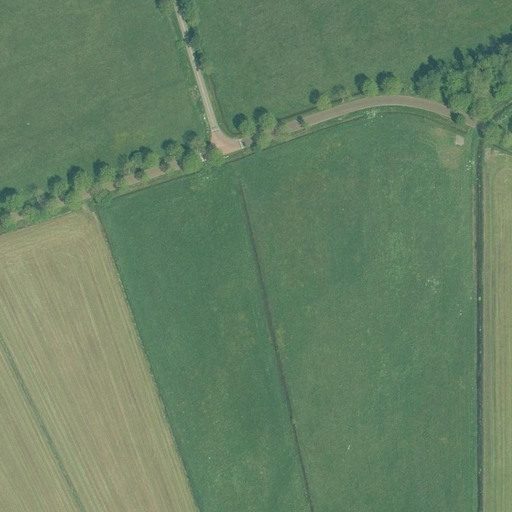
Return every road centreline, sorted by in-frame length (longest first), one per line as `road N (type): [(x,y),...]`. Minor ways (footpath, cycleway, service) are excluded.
road 1 (tertiary): [(511,140),(435,107),(389,99),(221,152)]
road 2 (tertiary): [(0,222),(221,152)]
road 3 (unclassified): [(221,152),(174,0)]
